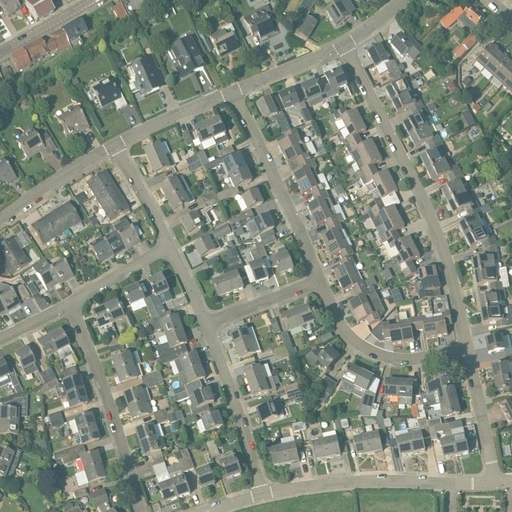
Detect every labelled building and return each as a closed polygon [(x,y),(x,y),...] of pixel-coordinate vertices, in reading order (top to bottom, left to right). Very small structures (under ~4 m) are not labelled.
[(0,0),(0,5),(8,17),(21,9),(20,9),(14,0),(0,0)] [(14,0),(20,9),(25,5),(37,22),(54,13),(45,0),(14,0)] [(126,0),(120,3),(121,5),(126,15),(126,16),(146,5),(145,2),(147,1),(148,4),(154,0),(126,0)] [(303,0),(301,7),(310,12),(317,0),(303,0)] [(347,0),(345,0),(326,12),(336,27),(351,18),(349,14),(355,11),(347,0)] [(121,5),(113,9),(118,18),(126,15),(121,5)] [(455,7),(437,22),(444,31),(456,20),(471,34),(477,28),(484,19),(474,10),(473,11),(469,7),(462,15),(455,7)] [(258,13),(244,19),(252,36),(258,34),(261,39),(273,33),(265,16),(260,18),(258,13)] [(436,15),(426,24),(430,29),(440,19),(436,15)] [(307,19),(298,35),(308,40),(316,25),(307,19)] [(79,22),(62,32),(69,44),(74,53),(84,47),(79,38),(87,33),(79,22)] [(223,32),(210,38),(220,58),(230,53),(231,54),(239,50),(235,43),(239,41),(231,25),(222,30),(223,32)] [(62,33),(51,38),(57,50),(69,44),(62,32),(62,33)] [(463,46),(455,54),(460,59),(468,51),(469,51),(478,42),(471,35),(462,45),(463,46)] [(402,36),(391,46),(403,59),(407,55),(410,59),(416,53),(419,57),(424,53),(414,42),(410,45),(402,36)] [(23,51),(22,52),(27,61),(35,57),(38,61),(42,59),(42,58),(57,50),(51,38),(52,41),(44,46),(41,41),(23,51)] [(148,39),(142,41),(146,50),(152,48),(148,39)] [(188,39),(167,50),(181,79),(182,79),(181,78),(193,72),(194,73),(203,69),(188,39)] [(207,40),(202,42),(208,54),(213,51),(207,40)] [(490,46),(476,62),(485,70),(501,52),(495,47),(493,48),(490,46)] [(380,48),(368,54),(376,69),(386,64),(394,80),(402,76),(395,62),(394,62),(388,62),(380,48)] [(22,52),(10,58),(17,72),(28,66),(29,68),(31,67),(31,66),(35,64),(34,63),(38,61),(35,57),(27,61),(22,52)] [(501,52),(485,70),(494,78),(509,62),(506,60),(507,58),(501,52)] [(151,56),(130,66),(136,80),(135,80),(142,96),(159,89),(151,73),(158,71),(151,56)] [(509,62),(494,78),(503,86),(511,76),(511,63),(511,64),(509,62)] [(6,69),(1,71),(5,80),(10,78),(6,69)] [(330,86),(324,88),(330,100),(333,107),(337,106),(334,99),(340,96),(337,91),(347,87),(340,71),(326,77),(330,86)] [(397,86),(386,91),(392,103),(410,94),(415,91),(411,84),(406,74),(402,76),(394,80),(397,86)] [(511,76),(503,86),(511,94),(511,76)] [(466,78),(461,84),(466,88),(471,82),(466,78)] [(110,81),(92,90),(100,106),(115,98),(121,109),(127,106),(114,82),(111,83),(110,81)] [(315,82),(302,88),(308,104),(321,99),(323,103),(330,100),(324,88),(319,90),(315,82)] [(292,91),(279,96),(286,112),(299,106),(292,91)] [(410,94),(392,103),(398,115),(409,109),(411,114),(424,108),(419,98),(414,101),(410,94)] [(270,100),(258,106),(265,122),(274,118),(282,135),(289,132),(280,112),(277,114),(270,100)] [(487,104),(483,108),(488,112),(492,108),(487,104)] [(475,105),(470,109),(475,114),(480,110),(475,105)] [(77,108),(57,120),(62,128),(67,137),(80,129),(83,132),(89,128),(77,108)] [(414,120),(403,126),(405,128),(409,137),(428,127),(424,120),(429,118),(424,108),(411,114),(414,120)] [(307,110),(300,114),(305,126),(313,123),(307,110)] [(345,110),(328,117),(332,124),(341,120),(345,129),(361,121),(356,111),(348,116),(345,110)] [(469,110),(462,114),(469,127),(476,123),(469,110)] [(219,120),(195,130),(202,145),(214,140),(216,146),(228,141),(219,120)] [(361,121),(345,129),(350,138),(346,140),(349,146),(360,141),(358,136),(366,131),(366,132),(367,131),(365,128),(365,129),(361,121)] [(428,127),(409,137),(415,149),(426,143),(429,148),(441,142),(432,125),(428,127)] [(477,126),(468,131),(472,138),(481,133),(477,126)] [(279,144),(278,145),(283,155),(304,146),(301,139),(300,139),(296,130),(284,135),(287,141),(279,145),(279,144)] [(23,138),(16,142),(26,158),(41,149),(47,159),(53,155),(44,142),(50,138),(46,132),(40,136),(38,132),(34,134),(33,132),(23,138)] [(188,132),(182,135),(188,147),(193,144),(188,132)] [(349,146),(346,148),(350,156),(351,155),(355,162),(376,152),(371,142),(363,146),(360,141),(349,146)] [(432,154),(421,160),(427,171),(445,162),(441,155),(446,152),(441,142),(429,148),(432,154)] [(160,145),(145,152),(150,163),(165,157),(160,145)] [(304,146),(283,155),(288,166),(289,165),(297,161),(299,167),(311,162),(309,159),(311,158),(305,145),(304,146)] [(232,147),(219,153),(222,158),(234,153),(232,147)] [(324,148),(319,151),(321,156),(327,154),(324,148)] [(204,152),(198,154),(198,155),(201,161),(204,168),(209,164),(204,152)] [(376,152),(355,162),(361,174),(358,176),(360,180),(376,172),(376,171),(373,166),(381,162),(381,163),(382,162),(376,152)] [(165,157),(150,163),(155,175),(171,168),(171,169),(176,166),(171,155),(165,157)] [(198,155),(186,161),(189,168),(201,161),(198,155)] [(240,157),(223,165),(229,177),(246,169),(240,157)] [(2,160),(0,161),(0,186),(5,183),(7,186),(16,179),(2,160)] [(189,168),(187,169),(190,175),(204,168),(201,161),(189,168)] [(209,164),(204,168),(207,174),(220,167),(217,161),(209,164)] [(294,175),(293,175),(298,186),(314,179),(310,171),(317,168),(314,161),(311,162),(299,167),(301,173),(294,176),(294,175)] [(445,162),(427,171),(433,183),(447,176),(450,181),(462,175),(458,165),(449,170),(445,162)] [(246,169),(229,177),(234,188),(231,190),(235,197),(241,194),(238,189),(252,182),(246,169)] [(105,172),(86,184),(94,197),(113,185),(105,172)] [(376,172),(360,180),(364,187),(373,182),(377,190),(392,182),(387,172),(386,173),(387,173),(379,177),(376,172)] [(453,186),(442,192),(448,203),(466,194),(462,187),(467,185),(469,184),(464,174),(462,175),(450,181),(453,186)] [(314,179),(298,186),(303,196),(304,196),(311,192),(314,198),(325,193),(318,177),(314,179)] [(177,180),(161,189),(168,201),(183,192),(177,180)] [(392,182),(377,190),(382,200),(397,193),(398,193),(392,182)] [(113,185),(94,197),(102,210),(121,198),(113,185)] [(231,190),(217,196),(221,203),(235,197),(231,190)] [(215,191),(201,198),(204,203),(217,196),(215,191)] [(183,192),(168,201),(175,213),(190,205),(183,192)] [(228,221),(227,222),(230,228),(253,216),(251,210),(263,205),(258,193),(242,200),(248,212),(240,215),(240,216),(228,221)] [(308,207),(307,207),(312,218),(332,209),(334,208),(329,197),(327,197),(325,193),(314,198),(316,204),(308,207)] [(83,194),(75,198),(80,206),(87,201),(83,194)] [(466,194),(448,203),(454,215),(465,210),(467,215),(480,209),(475,199),(470,202),(466,194)] [(217,196),(204,203),(207,210),(221,203),(217,196)] [(121,198),(102,210),(110,222),(129,210),(121,198)] [(380,201),(368,206),(371,212),(383,206),(380,201)] [(69,204),(57,211),(69,230),(81,223),(69,204)] [(470,221),(459,226),(465,238),(483,229),(480,221),(485,219),(483,215),(490,211),(487,205),(480,209),(467,215),(470,221)] [(332,209),(312,218),(317,228),(317,227),(325,224),(328,229),(339,224),(343,222),(346,221),(339,206),(334,208),(332,209)] [(371,212),(369,214),(376,229),(399,218),(394,208),(393,208),(386,212),(383,206),(371,212)] [(56,211),(43,220),(56,239),(69,230),(57,211),(56,211)] [(198,215),(183,223),(189,236),(210,225),(202,212),(198,215)] [(253,216),(230,228),(232,233),(242,229),(246,228),(247,227),(253,239),(259,236),(262,242),(274,236),(275,236),(272,230),(274,229),(269,217),(256,223),(253,216)] [(95,218),(90,221),(94,228),(100,225),(95,218)] [(399,218),(376,229),(379,235),(378,237),(383,245),(387,243),(398,237),(396,232),(403,228),(404,229),(404,228),(399,218)] [(43,220),(31,228),(43,247),(50,242),(56,252),(62,249),(56,239),(43,220)] [(126,220),(114,228),(114,229),(117,233),(116,234),(126,249),(126,250),(127,251),(128,251),(127,249),(133,245),(135,247),(140,243),(126,220)] [(226,224),(211,232),(216,241),(231,233),(226,224)] [(322,238),(327,249),(342,242),(339,233),(343,231),(339,224),(328,229),(330,235),(322,238)] [(483,229),(465,238),(471,250),(482,244),(485,251),(497,245),(498,245),(489,226),(483,229)] [(116,232),(103,240),(113,255),(113,256),(114,257),(113,255),(120,251),(121,253),(126,250),(126,249),(116,234),(117,233),(114,229),(116,232)] [(26,233),(22,235),(29,247),(33,244),(26,233)] [(274,236),(262,242),(262,243),(264,248),(277,242),(274,236)] [(387,243),(383,245),(391,260),(395,258),(415,248),(409,238),(409,239),(401,243),(398,237),(387,243)] [(102,238),(90,246),(100,264),(101,263),(100,261),(107,257),(108,259),(113,256),(113,255),(103,240),(102,238)] [(210,240),(195,247),(201,259),(220,249),(214,238),(210,240)] [(13,239),(0,247),(0,260),(2,264),(21,252),(13,239)] [(342,242),(327,249),(331,259),(332,259),(340,255),(342,260),(354,255),(350,248),(346,249),(342,242)] [(255,264),(250,266),(257,284),(268,280),(262,262),(268,259),(264,248),(262,243),(255,246),(257,250),(251,253),(255,264)] [(485,259),(473,261),(475,274),(495,271),(494,263),(500,262),(497,245),(485,251),(484,252),(485,259)] [(415,248),(395,258),(403,274),(414,268),(411,263),(419,259),(420,259),(415,248)] [(279,254),(268,259),(272,269),(278,267),(281,275),(293,270),(285,249),(278,252),(279,254)] [(21,252),(2,264),(10,276),(29,265),(21,252)] [(217,257),(205,264),(208,269),(219,263),(217,257)] [(335,272),(334,273),(339,283),(355,276),(351,268),(355,266),(352,258),(340,264),(342,269),(335,273),(335,272)] [(45,260),(32,268),(47,291),(46,289),(53,285),(54,287),(59,284),(50,268),(50,267),(45,260)] [(50,268),(59,284),(60,285),(61,285),(60,283),(67,279),(68,281),(73,277),(62,260),(50,267),(50,268)] [(242,265),(235,268),(237,274),(240,281),(247,279),(242,265)] [(235,268),(223,272),(225,278),(231,294),(243,289),(240,281),(237,274),(235,268)] [(414,268),(403,274),(406,280),(417,275),(414,268)] [(436,269),(418,273),(420,284),(438,279),(436,269)] [(495,271),(475,274),(477,287),(490,285),(491,291),(503,289),(501,277),(507,276),(505,269),(495,271)] [(355,276),(339,283),(344,293),(352,290),(355,295),(367,290),(363,282),(359,284),(355,276)] [(162,277),(149,282),(156,298),(157,297),(169,292),(162,277)] [(225,278),(213,282),(219,298),(231,294),(225,278)] [(420,284),(415,285),(417,296),(419,295),(420,302),(432,299),(433,299),(431,292),(432,292),(441,291),(438,279),(420,284)] [(0,285),(0,300),(7,311),(13,307),(14,309),(20,305),(10,288),(4,292),(0,285)] [(23,286),(16,289),(24,302),(31,298),(23,286)] [(139,287),(125,293),(132,307),(145,301),(139,287)] [(36,289),(30,292),(34,297),(39,294),(36,289)] [(492,297),(479,299),(481,312),(502,309),(500,300),(506,300),(506,297),(504,289),(503,289),(491,291),(492,297)] [(349,304),(354,315),(374,305),(367,290),(355,295),(357,300),(349,304)] [(393,291),(395,304),(402,303),(400,290),(393,291)] [(156,298),(151,300),(154,306),(159,318),(160,317),(165,315),(160,303),(157,297),(156,298)] [(151,300),(145,303),(153,320),(159,318),(154,306),(151,300)] [(117,303),(106,308),(112,324),(124,319),(131,335),(137,332),(128,312),(122,314),(117,303)] [(374,305),(354,315),(358,325),(359,325),(359,324),(367,321),(369,326),(381,321),(374,305)] [(502,309),(481,312),(483,325),(496,323),(497,329),(509,327),(508,318),(508,316),(511,315),(511,307),(502,309)] [(106,308),(94,314),(101,329),(112,324),(106,308)] [(308,308),(296,313),(302,329),(302,328),(304,333),(316,328),(314,324),(308,308)] [(153,320),(147,322),(149,328),(162,323),(164,329),(167,337),(182,332),(178,318),(173,320),(170,313),(165,315),(160,317),(159,318),(153,320)] [(296,313),(284,317),(290,333),(302,329),(296,313)] [(443,320),(434,321),(437,338),(448,336),(446,327),(452,326),(450,314),(442,315),(443,320)] [(420,315),(415,316),(416,319),(418,332),(424,331),(426,340),(425,340),(432,339),(437,338),(434,321),(432,322),(432,321),(425,322),(424,318),(421,318),(420,315)] [(276,319),(270,322),(274,335),(280,332),(276,319)] [(416,319),(399,322),(400,327),(403,344),(414,342),(414,341),(414,342),(412,333),(418,332),(416,319)] [(382,323),(371,334),(380,343),(386,342),(391,341),(392,345),(391,345),(391,346),(403,344),(400,327),(391,328),(390,324),(384,325),(382,323)] [(247,331),(232,336),(236,348),(251,342),(247,331)] [(60,332),(48,338),(56,353),(61,361),(72,355),(68,347),(60,332)] [(169,344),(156,348),(160,360),(173,356),(171,350),(187,345),(182,332),(167,337),(169,344)] [(287,333),(281,335),(284,345),(287,352),(289,357),(295,355),(287,333)] [(48,338),(37,344),(45,359),(56,353),(48,338)] [(503,338),(486,341),(489,354),(506,351),(503,338)] [(119,339),(107,343),(109,349),(121,345),(119,339)] [(319,340),(308,344),(310,350),(321,346),(319,340)] [(251,342),(236,348),(240,360),(255,355),(251,342)] [(121,345),(109,349),(111,355),(123,351),(121,345)] [(284,345),(271,350),(274,356),(287,352),(284,345)] [(26,350),(15,355),(23,372),(28,369),(31,375),(38,372),(35,366),(26,350)] [(311,354),(306,360),(314,368),(318,363),(327,371),(339,359),(330,350),(324,355),(320,351),(311,354)] [(287,352),(274,356),(276,362),(289,357),(287,352)] [(130,355),(113,360),(117,372),(134,367),(141,365),(137,353),(131,355),(130,355)] [(179,362),(176,363),(180,375),(183,374),(184,373),(200,367),(196,355),(179,362)] [(160,360),(155,362),(157,368),(163,366),(175,362),(173,356),(160,360)] [(7,360),(0,363),(0,388),(10,383),(13,389),(14,388),(15,388),(19,386),(7,360)] [(509,365),(492,368),(494,381),(511,377),(509,365)] [(134,367),(117,372),(121,385),(138,379),(134,367)] [(180,389),(173,392),(175,398),(199,388),(197,383),(205,380),(200,367),(184,373),(186,378),(185,379),(180,380),(180,389)] [(350,367),(343,383),(354,388),(362,373),(350,367)] [(75,368),(63,372),(65,378),(77,374),(75,368)] [(261,368),(245,374),(249,386),(265,380),(261,368)] [(51,370),(45,372),(51,383),(56,380),(51,370)] [(45,372),(40,375),(45,386),(51,383),(45,372)] [(160,372),(141,378),(143,384),(162,378),(160,372)] [(362,373),(354,388),(366,394),(367,392),(373,379),(362,373)] [(511,377),(494,381),(497,394),(511,390),(511,377)] [(162,378),(143,384),(145,390),(164,384),(162,378)] [(265,380),(249,386),(254,398),(276,390),(272,378),(265,380)] [(327,378),(319,389),(325,393),(332,381),(327,378)] [(45,386),(42,388),(43,395),(48,392),(54,389),(58,399),(60,399),(60,400),(65,398),(83,392),(79,380),(61,385),(60,386),(56,380),(51,383),(45,386)] [(332,381),(325,393),(330,396),(330,397),(337,385),(332,381)] [(426,395),(421,396),(423,406),(423,409),(440,406),(457,402),(454,389),(451,390),(449,381),(424,387),(426,395)] [(387,382),(386,399),(398,400),(400,383),(387,382)] [(298,383),(284,388),(287,394),(300,390),(298,383)] [(398,400),(398,406),(411,406),(413,384),(400,383),(398,400)] [(15,388),(14,388),(19,397),(24,395),(19,386),(15,388)] [(175,398),(171,399),(173,405),(195,397),(199,408),(192,411),(194,417),(196,416),(209,411),(208,406),(214,403),(209,391),(201,394),(199,388),(175,398)] [(300,390),(287,394),(289,400),(294,398),(296,405),(304,402),(300,390)] [(142,391),(125,397),(129,409),(146,403),(142,391)] [(83,392),(65,398),(69,410),(87,405),(83,392)] [(363,400),(358,418),(370,418),(374,405),(376,397),(367,392),(366,394),(363,400)] [(0,411),(0,417),(0,423),(18,425),(18,418),(20,418),(20,399),(5,405),(7,411),(0,411)] [(511,401),(500,407),(511,427),(511,426),(511,401)] [(457,402),(440,406),(443,418),(459,414),(457,402)] [(146,403),(129,409),(133,421),(150,416),(146,403)] [(280,405),(258,412),(263,424),(278,419),(284,417),(280,405)] [(374,405),(370,418),(376,418),(379,406),(374,405)] [(423,406),(417,408),(419,419),(426,419),(423,409),(423,406)] [(166,410),(153,414),(155,421),(167,417),(166,410)] [(60,413),(48,417),(50,423),(62,419),(60,413)] [(218,415),(201,421),(206,434),(223,427),(218,415)] [(91,416),(73,422),(77,435),(95,429),(91,416)] [(194,417),(184,421),(186,427),(198,422),(196,416),(194,417)] [(167,417),(155,421),(157,426),(169,422),(167,417)] [(380,418),(376,418),(380,434),(386,433),(385,429),(383,421),(383,419),(380,418)] [(62,419),(50,423),(52,429),(64,425),(62,419)] [(419,429),(407,432),(408,437),(412,455),(426,452),(423,440),(430,438),(428,429),(427,423),(426,419),(419,419),(417,419),(419,429)] [(440,419),(427,423),(428,429),(442,426),(440,419)] [(390,420),(383,421),(385,429),(392,427),(390,420)] [(184,421),(179,423),(181,430),(187,428),(186,427),(184,421)] [(462,421),(449,424),(451,432),(463,429),(464,429),(462,421)] [(341,422),(335,423),(337,431),(343,429),(341,422)] [(0,423),(0,437),(18,438),(18,425),(0,423)] [(299,424),(292,426),(294,433),(300,432),(299,424)] [(442,426),(428,429),(430,438),(431,438),(431,442),(438,440),(436,435),(442,433),(444,438),(446,438),(446,440),(440,442),(444,460),(456,457),(452,439),(451,432),(449,424),(442,426)] [(154,427),(137,433),(141,445),(158,439),(154,427)] [(95,429),(77,435),(81,447),(99,441),(95,429)] [(271,429),(264,431),(266,437),(273,435),(271,429)] [(463,429),(451,432),(452,439),(456,457),(469,454),(465,436),(463,429)] [(325,435),(326,441),(337,438),(335,432),(325,435)] [(378,434),(366,437),(370,455),(383,452),(378,434)] [(366,437),(353,440),(358,458),(370,455),(366,437)] [(408,437),(396,440),(401,457),(412,455),(408,437)] [(337,438),(324,441),(328,459),(341,456),(337,438)] [(158,439),(141,445),(145,458),(162,452),(158,439)] [(324,441),(312,444),(316,462),(328,459),(324,441)] [(214,442),(207,445),(213,460),(219,458),(218,457),(220,457),(214,442)] [(295,445),(283,448),(287,465),(299,462),(295,445)] [(283,448),(270,451),(274,468),(287,465),(283,448)] [(0,450),(0,464),(15,470),(18,462),(12,460),(14,456),(0,450)] [(72,450),(60,454),(62,460),(74,456),(72,450)] [(187,451),(182,453),(189,472),(195,470),(190,458),(187,451)] [(182,453),(175,455),(181,471),(183,474),(189,472),(182,453)] [(96,455),(79,460),(83,473),(100,467),(96,455)] [(220,457),(218,457),(219,458),(227,480),(241,475),(235,458),(227,461),(225,455),(220,457)] [(74,456),(62,460),(64,466),(76,461),(74,456)] [(163,458),(151,462),(153,468),(165,464),(163,458)] [(0,464),(0,478),(4,480),(5,480),(8,473),(13,475),(15,470),(0,464)] [(165,464),(153,468),(155,474),(167,470),(165,464)] [(100,467),(83,473),(87,485),(105,479),(100,467)] [(208,468),(196,473),(202,490),(215,485),(208,468)] [(167,470),(155,474),(160,487),(166,503),(178,499),(172,483),(169,476),(167,470)] [(181,471),(169,476),(172,483),(178,499),(190,494),(183,474),(181,471)] [(85,490),(73,494),(75,500),(87,496),(85,490)] [(102,491),(88,496),(94,507),(101,505),(106,503),(102,491)] [(170,509),(181,506),(179,500),(168,503),(170,509)]
